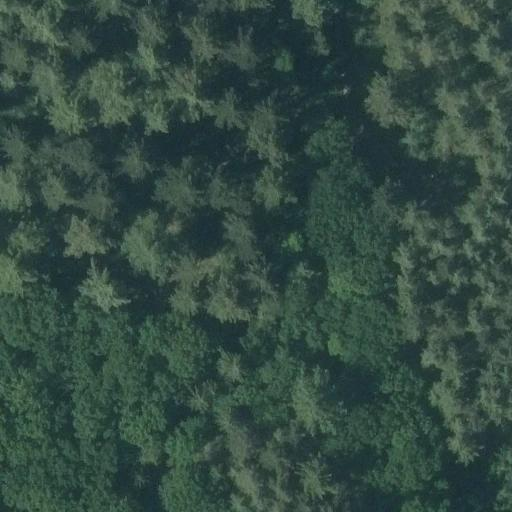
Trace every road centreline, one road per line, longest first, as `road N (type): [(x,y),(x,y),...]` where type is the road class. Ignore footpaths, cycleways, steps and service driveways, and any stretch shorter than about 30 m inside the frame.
road 1 (track): [(337,0),(325,60),(446,511)]
road 2 (track): [(251,0),(148,511)]
road 3 (track): [(194,283),(0,243)]
